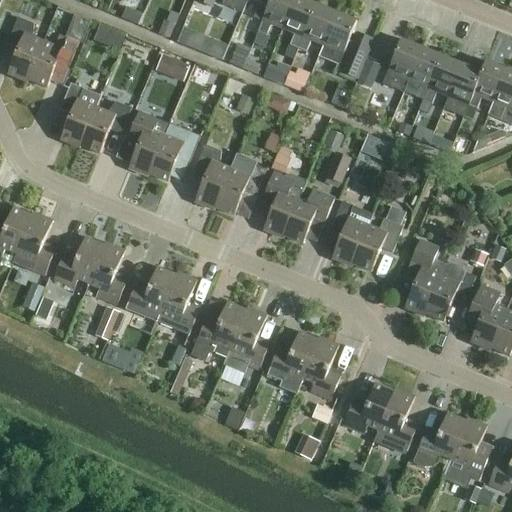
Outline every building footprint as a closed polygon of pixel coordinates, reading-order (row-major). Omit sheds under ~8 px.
[(196,0),(196,2),(213,9),(216,0),(196,0)] [(248,2),(248,0),(224,0),(223,5),(243,14),(248,2)] [(254,18),(263,22),(272,0),(248,0),(248,2),(259,7),(254,18)] [(295,0),(272,0),(263,22),(258,33),(267,36),(271,25),(283,29),(295,0)] [(299,49),(317,6),(302,0),(295,0),(283,29),(295,34),(291,45),(299,49)] [(324,46),(337,14),(317,6),(299,49),(307,52),(312,41),(324,46)] [(337,14),(324,46),(320,58),(338,65),(336,71),(357,79),(373,40),(358,34),(353,46),(349,44),(357,22),(337,14)] [(27,84),(28,81),(44,42),(33,38),(34,25),(18,19),(8,45),(19,49),(8,76),(27,84)] [(158,35),(170,40),(176,26),(163,21),(158,35)] [(116,35),(110,50),(119,54),(125,38),(116,35)] [(44,42),(28,81),(48,89),(57,65),(69,70),(79,44),(63,37),(55,47),(44,42)] [(208,38),(202,53),(203,54),(223,62),(229,47),(215,41),(208,38)] [(384,85),(404,93),(422,49),(402,41),(397,51),(389,73),(384,85)] [(425,101),(442,57),(422,49),(404,93),(425,101)] [(243,69),(247,60),(235,56),(232,65),(243,69)] [(155,73),(165,77),(184,85),(190,69),(162,57),(155,73)] [(449,98),(462,66),(442,57),(425,101),(433,104),(438,93),(449,98)] [(247,60),(243,69),(259,76),(262,66),(247,60)] [(381,66),(368,60),(358,83),(372,89),(381,66)] [(507,71),(486,63),(482,74),(469,106),(478,110),(483,99),(494,104),(507,71)] [(269,65),(264,79),(284,87),(291,69),(278,64),(276,68),(269,65)] [(482,74),(462,66),(449,98),(450,98),(445,110),(465,118),(469,106),(482,74)] [(511,73),(507,71),(494,104),(495,104),(489,116),(511,125),(511,73)] [(296,91),(301,80),(290,76),(286,87),(296,91)] [(71,115),(61,142),(80,150),(81,147),(97,108),(102,97),(83,89),(71,85),(60,111),(71,115)] [(251,116),(257,101),(244,96),(238,111),(251,116)] [(97,108),(81,147),(100,155),(110,131),(121,136),(132,110),(116,103),(108,113),(97,108)] [(469,106),(465,118),(473,122),(478,110),(469,106)] [(148,178),(149,176),(165,137),(154,132),(159,121),(139,113),(128,139),(140,144),(129,170),(148,178)] [(409,137),(413,128),(402,123),(398,133),(409,137)] [(165,137),(149,176),(169,184),(178,160),(190,164),(200,138),(181,130),(176,141),(165,137)] [(275,153),(281,138),(271,134),(265,149),(275,153)] [(370,136),(363,153),(376,158),(383,142),(370,136)] [(450,154),(454,144),(441,139),(437,149),(450,154)] [(214,211),(215,209),(231,170),(221,166),(221,153),(206,146),(195,172),(206,177),(195,203),(214,211)] [(285,174),(293,153),(282,149),(274,169),(285,174)] [(343,186),(353,161),(337,154),(326,180),(343,186)] [(231,170),(215,209),(216,209),(235,217),(245,193),(256,198),(267,171),(257,167),(259,163),(238,155),(231,170)] [(300,198),(307,182),(291,176),(284,179),(274,175),(263,201),(274,205),(264,232),(283,240),(284,237),(300,198)] [(481,205),(489,197),(481,189),(473,197),(481,205)] [(300,198),(284,237),(303,245),(313,221),(324,226),(335,199),(315,191),(311,202),(300,198)] [(352,265),(369,227),(373,215),(343,203),(332,229),(343,234),(332,260),(351,268),(352,265)] [(0,267),(7,251),(17,256),(33,217),(14,209),(4,232),(0,230),(0,267)] [(33,217),(17,256),(28,260),(25,269),(45,277),(55,253),(43,248),(53,222),(34,214),(33,217)] [(369,227),(352,265),(372,273),(381,250),(392,254),(403,228),(401,227),(403,221),(392,217),(390,222),(385,220),(380,231),(369,227)] [(78,280),(89,285),(105,247),(86,239),(76,262),(64,257),(54,281),(74,289),(78,280)] [(424,318),(425,315),(446,265),(435,261),(440,249),(421,240),(405,279),(415,283),(404,309),(424,318)] [(105,247),(89,285),(100,290),(97,298),(117,307),(127,283),(115,278),(126,252),(106,244),(105,247)] [(501,264),(507,250),(496,246),(491,260),(501,264)] [(484,267),(488,256),(477,251),(472,263),(484,267)] [(446,265),(425,315),(444,323),(454,299),(465,304),(476,278),(464,273),(462,269),(452,265),(448,266),(446,265)] [(136,287),(126,310),(158,323),(177,276),(158,268),(148,292),(136,287)] [(178,274),(177,276),(158,323),(189,337),(199,313),(187,308),(198,282),(178,274)] [(36,286),(30,301),(39,305),(45,290),(36,286)] [(491,349),(507,311),(496,306),(497,293),(481,287),(465,325),(476,330),(470,344),(490,352),(491,349)] [(227,359),(231,350),(247,312),(228,303),(218,327),(206,322),(191,357),(207,364),(210,355),(215,354),(227,359)] [(108,309),(102,324),(115,330),(121,314),(108,309)] [(259,372),(269,348),(257,343),(268,317),(248,309),(247,312),(231,350),(228,359),(225,367),(245,375),(248,367),(259,372)] [(511,312),(507,311),(491,349),(510,357),(511,352),(511,312)] [(297,395),(303,380),(319,341),(300,333),(290,357),(278,352),(268,375),(283,382),(281,389),(297,395)] [(319,341),(303,380),(314,384),(311,393),(331,402),(341,378),(329,373),(340,347),(320,339),(319,341)] [(178,348),(171,364),(179,367),(184,354),(185,351),(178,348)] [(124,370),(134,374),(142,355),(133,351),(131,355),(124,370)] [(179,397),(193,363),(186,360),(171,394),(179,397)] [(368,427),(379,431),(395,393),(375,385),(366,408),(354,403),(344,427),(364,435),(368,427)] [(395,393),(379,431),(390,436),(387,445),(407,453),(416,429),(405,425),(415,398),(396,390),(395,393)] [(270,418),(292,428),(298,413),(276,404),(270,418)] [(329,425),(334,413),(319,406),(313,419),(329,425)] [(234,411),(227,427),(239,432),(246,416),(234,411)] [(440,456),(451,461),(467,422),(448,414),(438,438),(426,433),(413,464),(425,469),(429,469),(433,468),(436,465),(440,456)] [(451,461),(445,477),(463,484),(466,477),(479,482),(489,459),(477,454),(488,427),(468,420),(467,422),(451,461)] [(293,474),(310,472),(308,458),(291,460),(293,474)] [(511,486),(511,463),(510,467),(498,462),(488,486),(509,495),(511,486)] [(351,463),(343,480),(355,486),(363,468),(351,463)] [(381,484),(377,493),(379,500),(385,503),(391,500),(396,491),(393,484),(388,482),(381,484)] [(470,486),(465,499),(476,504),(477,501),(481,491),(470,486)] [(489,506),(493,495),(481,491),(477,501),(489,506)]
